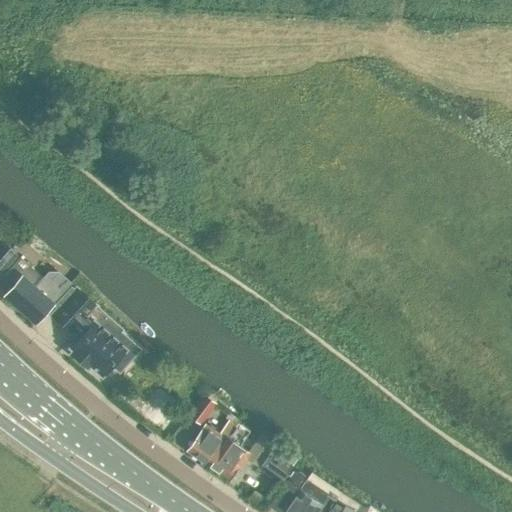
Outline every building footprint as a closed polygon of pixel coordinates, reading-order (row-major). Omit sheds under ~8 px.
[(48,270),(42,275),(19,255),(1,276),(10,285),(3,293),(35,322),(54,301),(71,282),(59,270),(48,270)] [(83,316),(94,304),(76,288),(53,314),(71,330),(72,329),(80,336),(71,345),(75,349),(72,352),(86,365),(89,362),(102,372),(111,362),(119,368),(137,347),(118,331),(111,339),(93,323),(92,324),(83,316)] [(203,392),(185,415),(197,424),(215,401),(203,392)] [(185,450),(207,465),(236,424),(228,419),(220,430),(206,420),(185,450)] [(236,424),(207,465),(228,479),(249,450),(239,443),(247,432),(236,424)] [(292,464),(271,449),(258,466),(280,482),(292,464)] [(348,511),(349,511),(304,482),(307,477),(299,471),(293,471),(289,476),(292,481),(299,486),(281,511),(348,511)]
